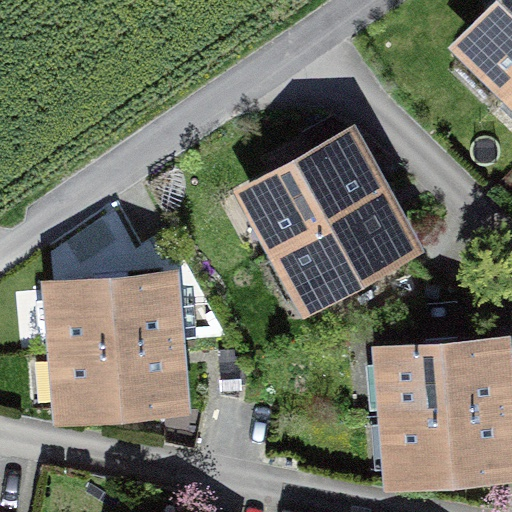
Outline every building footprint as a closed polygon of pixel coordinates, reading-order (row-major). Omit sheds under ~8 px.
[(508,87),(511,82),(511,0),(493,0),(486,8),(493,15),(465,44),(508,87)] [(278,246),(378,191),(349,138),(249,193),(278,246)] [(378,191),(278,246),(308,299),(343,280),(348,288),(377,272),(372,264),(408,244),(378,191)] [(59,348),(173,339),(196,337),(193,304),(170,306),(168,279),(127,282),(127,272),(94,275),(94,285),(54,289),(59,348)] [(390,414),(504,405),(499,344),(459,348),(458,337),(425,340),(426,350),(385,354),(390,414)] [(173,339),(59,348),(64,410),(105,406),(105,416),(138,414),(138,404),(178,400),(173,339)] [(504,405),(390,414),(396,475),(509,465),(504,405)]
